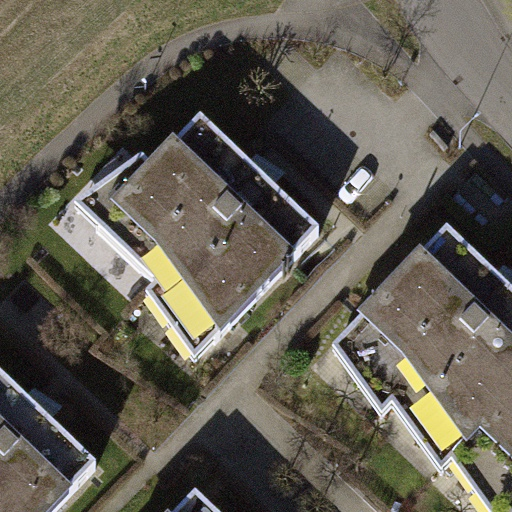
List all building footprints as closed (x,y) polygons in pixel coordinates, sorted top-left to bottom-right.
[(197,369),(320,238),(262,182),(201,124),(152,173),(142,164),(74,213),(157,290),(147,302),(197,369)] [(447,466),(511,400),(511,297),(446,235),(330,355),(380,424),(391,414),(440,480),(450,471),(447,466)] [(0,511),(58,511),(97,471),(0,379),(0,511)] [(511,511),(511,400),(447,466),(450,471),(480,511),(511,511)] [(216,511),(195,492),(176,511),(216,511)]
